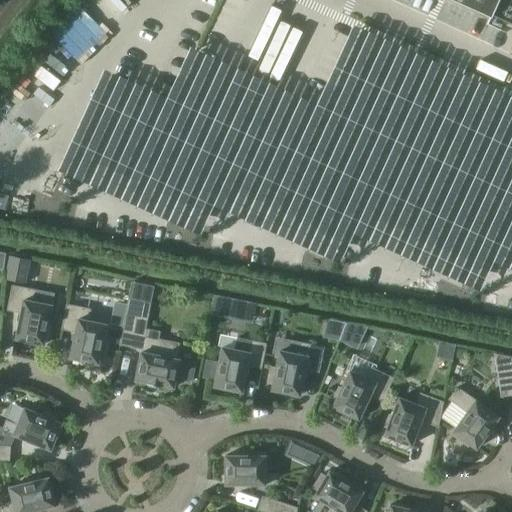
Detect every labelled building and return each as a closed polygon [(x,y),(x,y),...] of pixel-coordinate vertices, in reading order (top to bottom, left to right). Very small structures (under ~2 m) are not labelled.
[(45,37),(90,53),(100,26),(88,22),(96,0),(74,0),(70,13),(56,8),(45,37)] [(511,0),(452,0),(511,27),(511,0)] [(9,256),(4,279),(26,283),(30,260),(9,256)] [(48,338),(51,324),(48,324),(51,305),(33,301),(36,290),(12,285),(7,310),(20,313),(15,339),(43,344),(45,337),(48,338)] [(207,299),(204,322),(224,325),(227,301),(207,299)] [(70,358),(98,363),(99,356),(103,357),(105,343),(102,343),(106,324),(88,320),(90,309),(66,304),(61,329),(75,332),(70,358)] [(140,312),(126,309),(119,344),(133,347),(140,312)] [(158,338),(144,335),(135,380),(173,387),(175,376),(191,379),(195,363),(178,360),(179,359),(176,359),(179,343),(158,339),(158,338)] [(215,379),(213,386),(242,392),(247,366),(261,368),(266,343),(242,339),(239,350),(221,347),(219,358),(216,357),(212,378),(215,379)] [(266,383),(272,384),(271,390),(299,395),(304,369),(318,372),(323,347),(299,342),(297,354),(279,350),(275,367),(270,366),(266,383)] [(500,397),(511,394),(511,378),(508,357),(494,353),(500,397)] [(341,388),(338,386),(332,398),(335,400),(332,407),(358,419),(369,395),(382,401),(393,378),(371,367),(366,378),(349,370),(341,388)] [(456,439),(467,446),(469,444),(475,448),(498,416),(456,387),(448,399),(466,412),(452,432),(458,436),(456,439)] [(420,420),(437,427),(442,401),(419,393),(415,404),(398,397),(391,415),(388,414),(382,429),(385,430),(384,435),(411,445),(420,420)] [(42,415),(24,407),(17,424),(6,420),(2,429),(50,449),(61,423),(54,420),(55,417),(43,412),(42,415)] [(10,446),(0,445),(0,459),(9,460),(10,446)] [(246,455),(246,452),(232,452),(232,455),(225,455),(225,484),(277,484),(277,474),(265,474),(265,456),(246,455)] [(354,504),(362,491),(329,471),(326,476),(320,473),(312,487),(317,490),(314,496),(335,508),(332,511),(365,511),(366,511),(354,504)] [(2,511),(26,511),(55,505),(48,477),(40,479),(40,476),(27,479),(27,482),(9,487),(12,501),(1,504),(2,511)] [(257,510),(264,511),(295,511),(297,508),(262,496),(257,510)]
